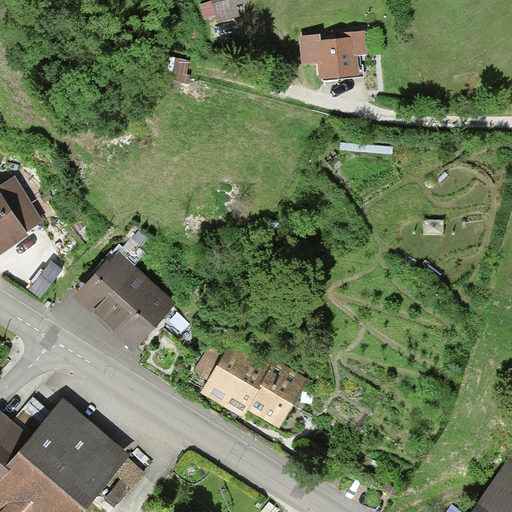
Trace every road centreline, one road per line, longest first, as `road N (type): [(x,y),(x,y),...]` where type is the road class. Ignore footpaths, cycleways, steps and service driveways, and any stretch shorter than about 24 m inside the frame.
road 1 (track): [(511,121),(364,117),(85,45)]
road 2 (tertiary): [(52,339),(325,511)]
